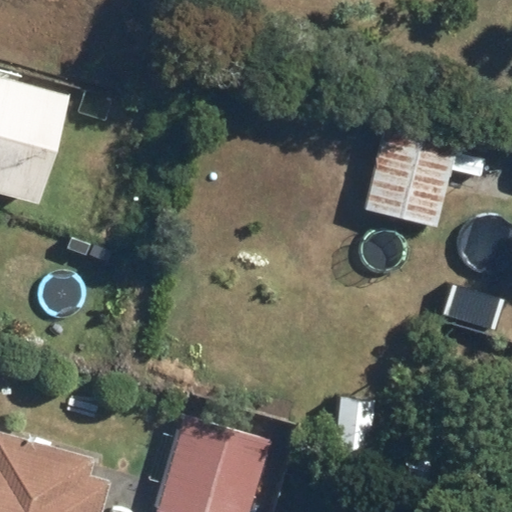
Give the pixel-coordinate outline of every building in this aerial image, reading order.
[(71,88),(0,67),(0,185),(41,197),(71,88)] [(386,135),(369,205),(438,222),(456,152),(386,135)] [(139,183),(74,161),(53,223),(118,244),(139,183)] [(377,395),(341,394),(339,447),(375,448),(377,395)] [(245,511),(263,424),(179,407),(158,508),(177,511),(245,511)] [(0,511),(101,511),(113,472),(93,467),(98,453),(0,424),(0,511)]
